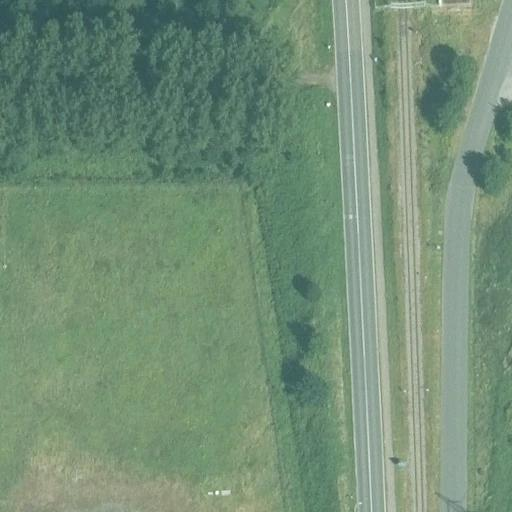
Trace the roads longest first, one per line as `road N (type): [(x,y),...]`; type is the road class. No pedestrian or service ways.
road 1 (unclassified): [(370,511),(345,0)]
road 2 (unclassified): [(453,511),(458,199),(511,18)]
